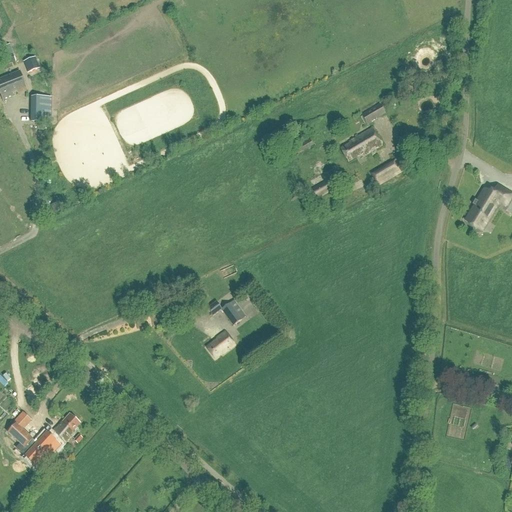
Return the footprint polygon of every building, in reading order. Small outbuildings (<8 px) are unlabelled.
[(3,67),(16,62),(13,55),(1,60),(3,67)] [(24,63),(28,74),(40,69),(35,58),(24,63)] [(20,73),(0,81),(0,94),(3,101),(13,96),(12,96),(12,94),(17,92),(18,95),(27,91),(20,73)] [(31,99),(31,123),(42,123),(42,99),(31,99)] [(380,105),(361,116),(368,127),(373,124),(372,123),(386,115),(380,105)] [(365,157),(382,146),(372,129),(349,143),(350,144),(340,150),(348,163),(363,154),(365,157)] [(315,147),(310,140),(291,151),(295,157),(308,149),(309,150),(315,147)] [(379,187),(405,171),(398,160),(372,175),(379,187)] [(329,180),(309,191),(315,202),(335,191),(329,180)] [(511,196),(511,195),(498,187),(493,195),(485,190),(466,219),(481,229),(500,200),(507,205),(511,196)] [(222,311),(234,327),(247,317),(235,301),(222,310),(217,303),(208,310),(213,317),(222,311)] [(223,356),(235,346),(225,333),(216,339),(217,340),(206,349),(215,360),(222,354),(223,356)] [(6,432),(24,448),(32,439),(23,431),(31,422),(23,414),(6,432)] [(68,424),(77,431),(84,423),(76,415),(68,424)] [(37,443),(32,439),(24,448),(29,453),(24,457),(38,469),(49,457),(54,451),(60,445),(47,433),(44,436),(40,441),(39,441),(37,443)] [(78,445),(83,439),(79,436),(74,441),(78,445)]
